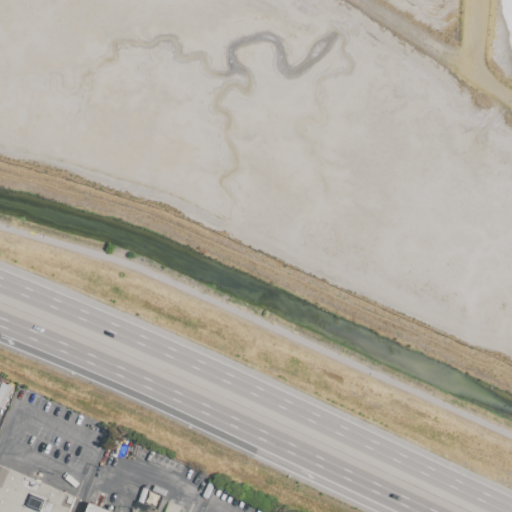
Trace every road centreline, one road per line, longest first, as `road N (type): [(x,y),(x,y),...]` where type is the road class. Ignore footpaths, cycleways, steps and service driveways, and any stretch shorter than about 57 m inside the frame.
road 1 (trunk): [(511,510),(0,282)]
road 2 (trunk): [(9,326),(426,511)]
road 3 (track): [(355,0),(511,105)]
